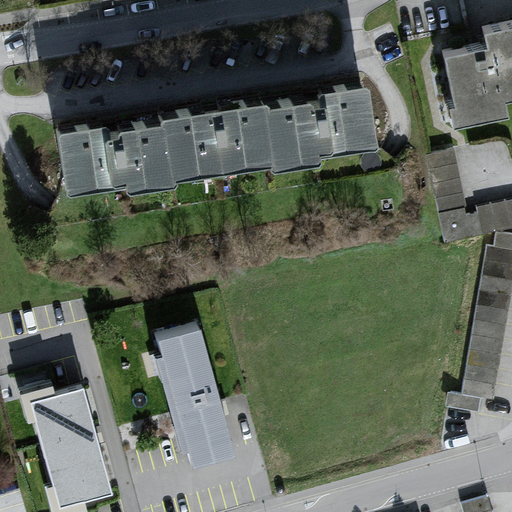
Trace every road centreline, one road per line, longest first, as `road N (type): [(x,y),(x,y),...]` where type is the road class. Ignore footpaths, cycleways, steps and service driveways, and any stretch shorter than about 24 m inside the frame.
road 1 (tertiary): [(244,0),(0,39)]
road 2 (residential): [(511,458),(309,511)]
